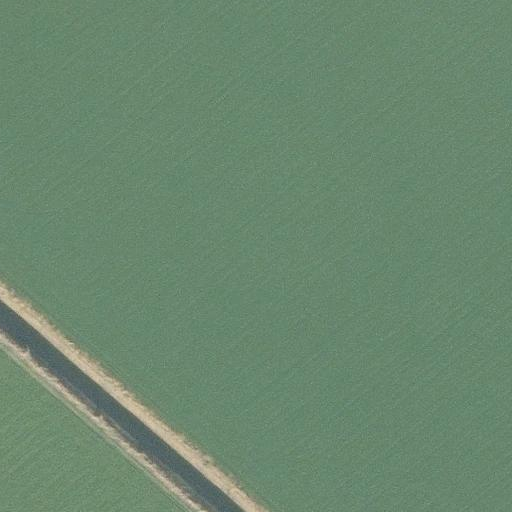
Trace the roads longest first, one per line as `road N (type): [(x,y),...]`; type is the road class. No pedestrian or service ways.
road 1 (track): [(264,511),(0,281)]
road 2 (track): [(181,511),(0,354)]
